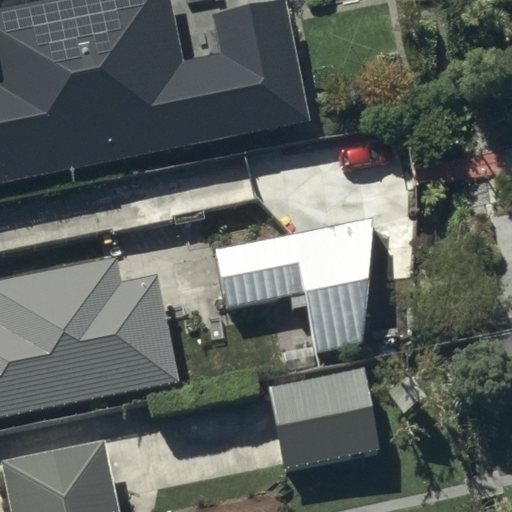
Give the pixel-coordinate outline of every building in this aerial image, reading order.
[(168,0),(16,0),(0,3),(0,180),(310,116),(286,0),(269,0),(213,11),(221,50),(179,58),(168,0)] [(372,215),(216,246),(227,309),(307,294),(316,347),(364,341),(372,215)] [(115,255),(0,277),(0,413),(176,378),(156,273),(120,280),(115,255)] [(364,364),(267,384),(285,471),(382,451),(364,364)] [(118,511),(104,439),(2,459),(12,511),(118,511)]
